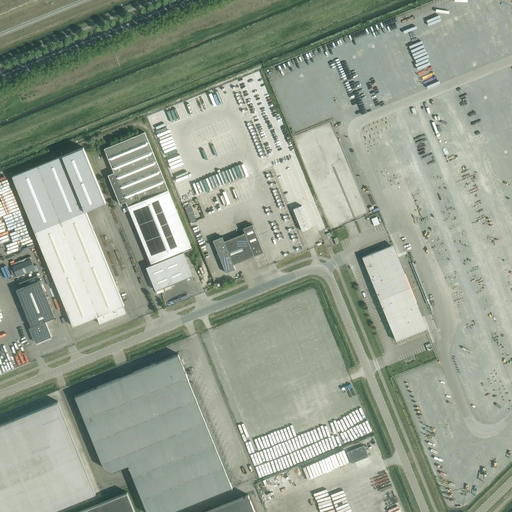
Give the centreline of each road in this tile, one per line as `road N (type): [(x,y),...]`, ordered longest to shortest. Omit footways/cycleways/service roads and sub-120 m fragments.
road 1 (unclassified): [(424,511),(330,277),(319,269),(0,394)]
road 2 (unknown): [(213,337),(265,464),(361,431),(365,421),(316,301),(297,299),(257,316)]
road 3 (unknown): [(372,241),(334,146),(318,142),(308,156),(352,226),(394,352)]
road 4 (tertiary): [(0,76),(187,0)]
road 5 (unknown): [(249,479),(184,319)]
road 6 (unknown): [(58,370),(97,467),(128,482),(141,511)]
road 7 (unknown): [(402,457),(306,495),(299,511)]
